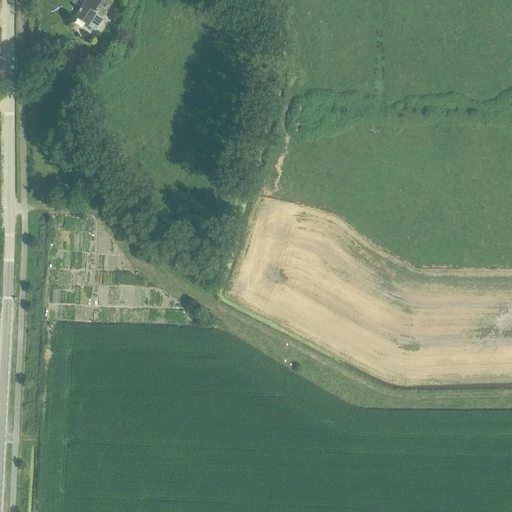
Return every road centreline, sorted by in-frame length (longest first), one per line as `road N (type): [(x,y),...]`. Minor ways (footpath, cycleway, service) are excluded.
road 1 (residential): [(7,299),(10,0)]
road 2 (unclassified): [(0,444),(7,299)]
